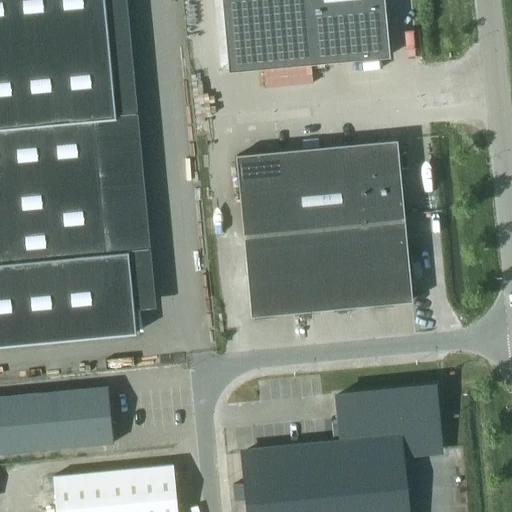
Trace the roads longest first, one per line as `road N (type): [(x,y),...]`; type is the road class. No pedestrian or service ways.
road 1 (unclassified): [(212,511),(203,404),(221,369),(251,359),(511,334)]
road 2 (tertiary): [(511,242),(487,0)]
